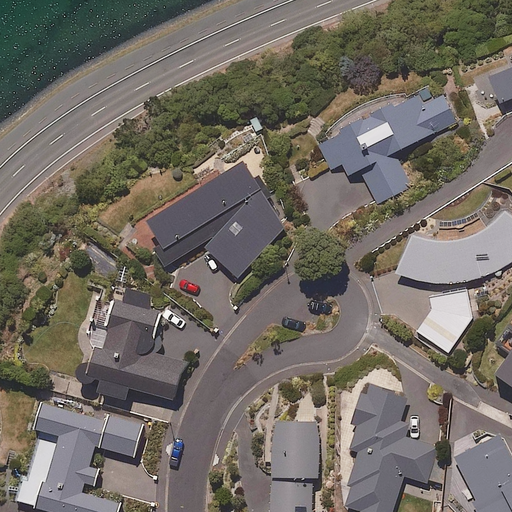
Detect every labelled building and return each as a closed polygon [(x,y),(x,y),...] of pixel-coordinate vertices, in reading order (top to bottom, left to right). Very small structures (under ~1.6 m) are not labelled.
[(511,71),(488,81),(498,104),(511,98),(511,71)] [(434,101),(429,91),(319,145),(331,170),(343,164),(350,176),(362,171),(378,203),(411,187),(395,154),(457,123),(444,96),(434,101)] [(165,268),(200,246),(239,279),(284,229),(268,204),(276,199),(262,177),(254,182),(244,165),(148,224),(160,245),(153,249),(165,268)] [(420,240),(414,238),(396,273),(406,277),(416,280),(426,282),(437,284),(448,284),(458,283),(469,282),(479,279),(489,276),(499,271),(508,266),(511,263),(511,218),(507,215),(502,219),(497,224),(491,228),(486,232),(480,235),(473,237),(467,240),(460,241),(454,242),(447,243),(440,243),(433,242),(427,241),(420,240)] [(473,318),(467,291),(430,296),(432,311),(417,332),(447,354),(471,321),(472,321),(471,320),(473,318)] [(91,347),(96,348),(91,366),(89,366),(88,366),(86,366),(85,366),(83,367),(82,368),(81,369),(80,370),(79,371),(79,373),(79,375),(79,376),(79,378),(80,379),(81,380),(82,382),(83,382),(85,383),(86,384),(88,384),(89,384),(91,383),(92,383),(94,382),(95,380),(104,383),(101,393),(125,400),(129,389),(174,402),(185,363),(158,355),(162,343),(154,341),(161,314),(149,310),(153,298),(131,292),(127,304),(117,301),(109,329),(97,326),(91,347)] [(511,354),(496,377),(511,388),(511,354)] [(408,398),(365,384),(352,425),(358,427),(350,451),(358,453),(347,489),(352,490),(346,507),(361,511),(392,511),(404,476),(425,483),(437,445),(406,435),(410,424),(401,421),(408,398)] [(107,422),(42,405),(35,432),(40,433),(29,476),(22,474),(15,506),(39,511),(118,511),(120,505),(81,495),(84,485),(95,488),(99,471),(89,469),(94,448),(134,458),(143,426),(108,417),(107,422)] [(272,425),(273,511),(311,511),(311,479),(319,479),(318,425),(272,425)] [(511,511),(511,460),(500,437),(455,459),(475,499),(472,501),(477,511),(511,511)]
